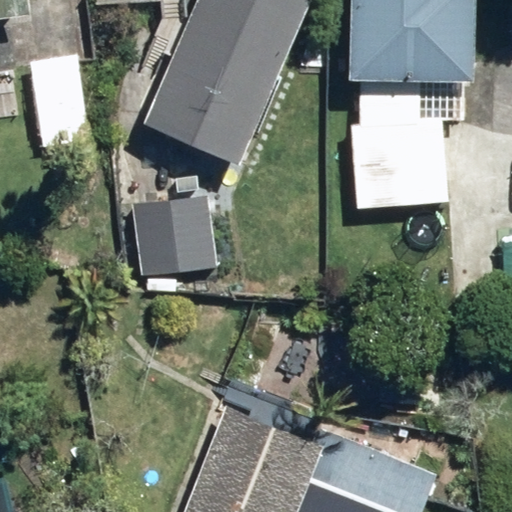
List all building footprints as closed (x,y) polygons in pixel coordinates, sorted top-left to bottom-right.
[(0,0),(0,19),(30,18),(28,0),(0,0)] [(216,175),(297,0),(177,0),(117,129),(216,175)] [(347,0),(344,90),(473,95),(476,0),(347,0)] [(70,56),(19,65),(34,148),(84,139),(70,56)] [(340,145),(347,212),(437,203),(430,136),(340,145)] [(204,199),(137,208),(147,276),(214,266),(204,199)] [(216,412),(179,511),(287,511),(312,447),(216,412)] [(342,448),(313,511),(417,511),(429,486),(342,448)]
